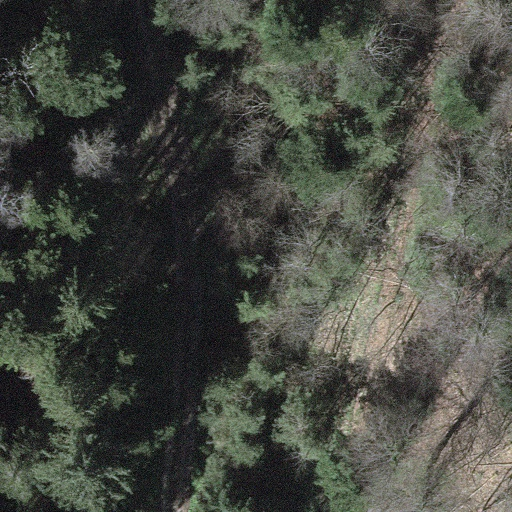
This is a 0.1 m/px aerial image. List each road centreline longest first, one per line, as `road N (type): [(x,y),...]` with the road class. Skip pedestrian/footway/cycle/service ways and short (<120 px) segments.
road 1 (track): [(334,511),(400,157),(449,0)]
road 2 (track): [(145,0),(193,302),(173,511)]
